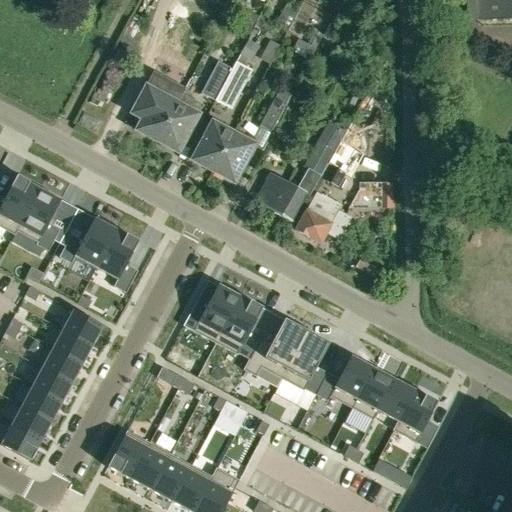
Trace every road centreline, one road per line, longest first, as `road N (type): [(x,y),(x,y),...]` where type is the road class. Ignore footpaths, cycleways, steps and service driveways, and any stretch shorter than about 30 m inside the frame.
road 1 (residential): [(0,470),(49,496),(197,220)]
road 2 (unclassified): [(412,331),(410,0)]
road 3 (residential): [(412,331),(197,220)]
road 4 (residential): [(197,220),(0,111)]
